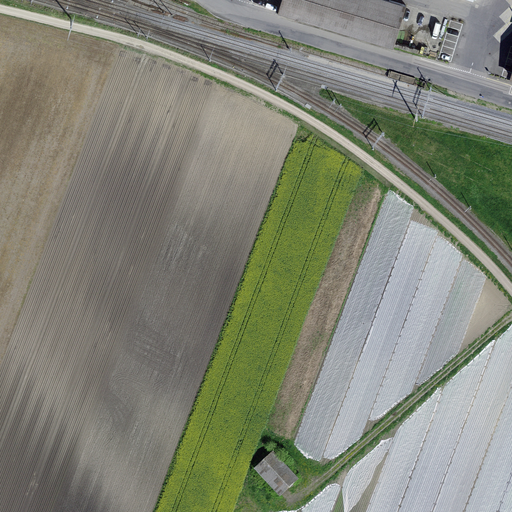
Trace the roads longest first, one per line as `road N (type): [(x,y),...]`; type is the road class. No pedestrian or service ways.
road 1 (track): [(511,296),(473,248),(297,113),(123,41),(0,9)]
road 2 (residential): [(511,101),(213,0)]
road 3 (track): [(511,317),(296,497)]
